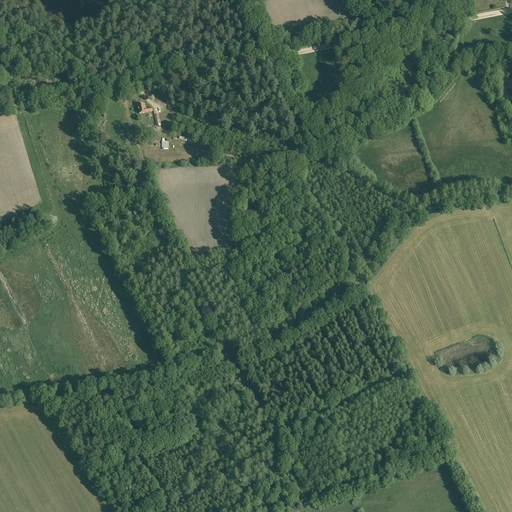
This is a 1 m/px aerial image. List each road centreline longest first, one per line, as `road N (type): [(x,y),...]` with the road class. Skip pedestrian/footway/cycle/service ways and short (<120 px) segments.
road 1 (track): [(121,89),(154,200),(241,367),(365,295),(298,164),(303,145)]
road 2 (track): [(511,9),(0,108)]
road 3 (track): [(511,193),(418,210),(359,280)]
road 4 (track): [(300,151),(150,102),(137,82)]
road 5 (track): [(241,367),(315,511)]
road 6 (track): [(303,143),(277,57),(247,0)]
